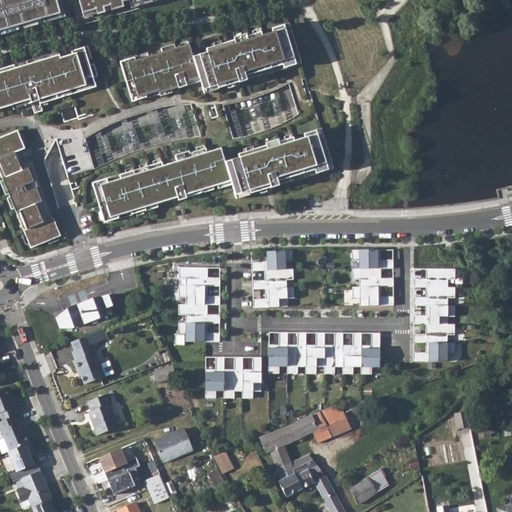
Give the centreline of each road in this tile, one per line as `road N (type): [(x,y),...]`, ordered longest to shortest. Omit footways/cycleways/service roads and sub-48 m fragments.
road 1 (residential): [(236,320),(403,319),(402,226)]
road 2 (unclassified): [(91,511),(0,286)]
road 3 (residential): [(235,231),(156,241),(0,285)]
road 4 (residential): [(402,226),(235,231)]
